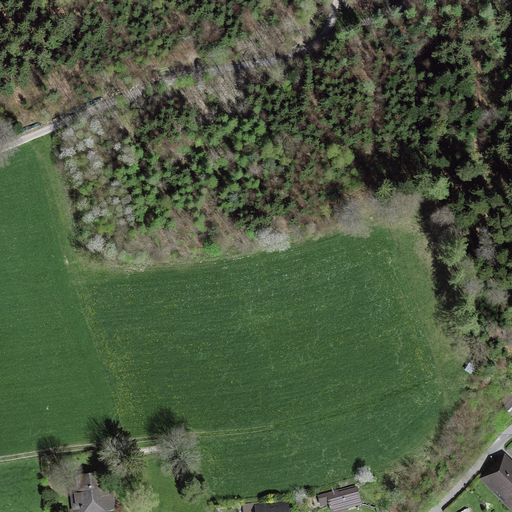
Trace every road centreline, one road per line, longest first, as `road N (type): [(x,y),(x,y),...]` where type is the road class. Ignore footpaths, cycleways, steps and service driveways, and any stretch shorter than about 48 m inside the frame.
road 1 (track): [(413,0),(270,59),(154,87),(0,145)]
road 2 (track): [(0,459),(324,416)]
